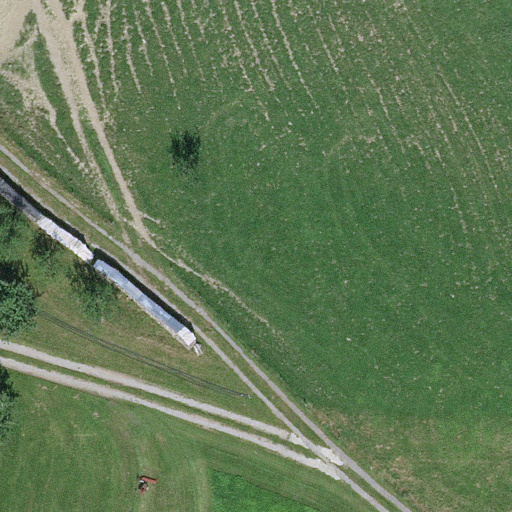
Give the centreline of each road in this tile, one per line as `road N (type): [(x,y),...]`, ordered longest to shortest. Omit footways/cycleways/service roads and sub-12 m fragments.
road 1 (track): [(0,152),(225,344),(398,511)]
road 2 (track): [(0,345),(338,454)]
